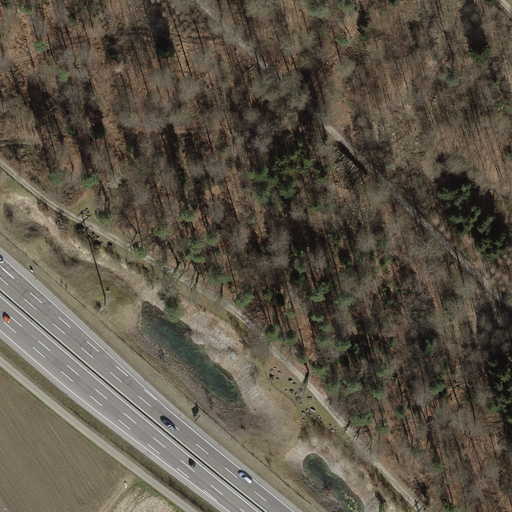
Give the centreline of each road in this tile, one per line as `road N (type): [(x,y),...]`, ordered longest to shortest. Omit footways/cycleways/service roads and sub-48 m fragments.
road 1 (track): [(0,165),(246,319),(423,511)]
road 2 (track): [(511,310),(199,0)]
road 3 (motorway): [(282,511),(0,273)]
road 4 (motorway): [(0,313),(241,511)]
road 5 (track): [(0,362),(192,511)]
